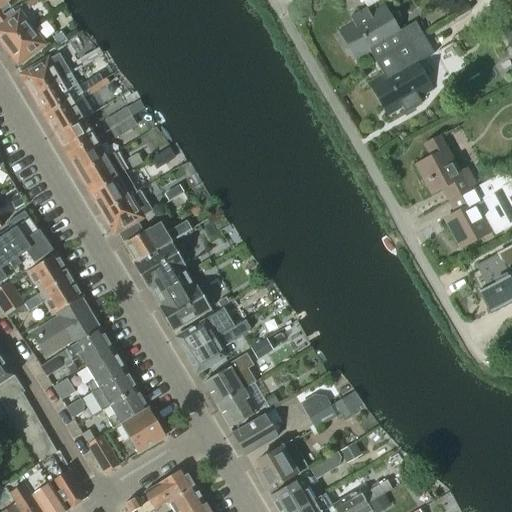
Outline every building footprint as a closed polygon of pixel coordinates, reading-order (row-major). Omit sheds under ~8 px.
[(0,0),(0,14),(10,7),(6,1),(7,0),(0,0)] [(354,24),(339,33),(340,34),(342,33),(359,62),(357,63),(357,64),(372,55),(376,62),(394,52),(423,34),(416,22),(398,32),(384,8),(386,6),(386,5),(370,14),(367,8),(350,18),(354,24)] [(0,25),(1,27),(0,26),(0,42),(4,49),(31,29),(26,22),(27,21),(20,11),(15,15),(12,10),(0,18),(0,25)] [(31,29),(4,49),(12,59),(13,59),(14,60),(15,59),(19,64),(45,44),(38,34),(36,36),(31,29)] [(60,33),(52,38),(58,46),(65,40),(60,33)] [(384,76),(369,85),(370,86),(372,85),(388,114),(387,114),(387,116),(402,107),(406,113),(422,103),(419,97),(434,89),(433,88),(431,89),(424,77),(426,76),(419,63),(428,57),(435,54),(423,34),(394,52),(376,62),(384,76)] [(22,75),(22,76),(33,95),(59,80),(70,73),(59,55),(48,61),(47,60),(22,75)] [(59,80),(33,95),(44,114),(70,99),(71,100),(81,94),(82,93),(97,84),(94,78),(79,88),(77,85),(70,73),(59,80)] [(70,99),(44,114),(56,134),(82,119),(71,100),(70,99)] [(104,122),(109,130),(128,118),(128,119),(131,117),(126,108),(104,122)] [(133,127),(128,119),(128,118),(109,130),(114,139),(133,127)] [(82,119),(56,134),(67,154),(93,139),(82,119)] [(430,158),(415,166),(430,194),(446,186),(453,199),(476,187),(476,186),(466,169),(458,173),(446,150),(439,138),(424,146),(430,158)] [(93,139),(67,154),(79,173),(105,158),(93,139)] [(105,158),(79,173),(91,193),(124,174),(112,154),(105,158)] [(165,165),(159,154),(150,160),(156,170),(165,165)] [(131,169),(141,163),(137,155),(127,161),(131,169)] [(459,211),(444,220),(460,248),(485,235),(488,240),(503,232),(503,231),(511,225),(511,209),(506,198),(511,194),(511,183),(506,172),(476,187),(453,199),(459,211)] [(124,174),(91,193),(102,213),(135,193),(124,174)] [(168,201),(183,192),(179,186),(164,195),(168,201)] [(135,193),(102,213),(114,234),(118,232),(136,221),(140,218),(152,211),(147,203),(145,204),(138,191),(135,193)] [(0,289),(9,283),(23,275),(27,272),(53,257),(50,253),(52,252),(38,231),(24,211),(6,224),(9,228),(0,234),(0,289)] [(136,221),(118,232),(125,244),(134,259),(135,262),(175,240),(192,230),(191,229),(189,226),(186,221),(166,233),(160,223),(143,233),(136,221)] [(135,262),(132,264),(133,264),(147,289),(153,298),(169,289),(188,278),(182,268),(185,266),(183,263),(187,261),(176,241),(175,240),(135,262)] [(511,246),(475,266),(478,271),(471,274),(490,310),(511,298),(511,246)] [(53,257),(27,272),(36,286),(32,288),(33,289),(37,297),(69,276),(64,269),(57,257),(56,255),(53,257)] [(37,297),(24,305),(28,312),(44,302),(53,316),(55,314),(81,298),(69,277),(69,276),(37,297)] [(169,289),(153,298),(159,308),(172,331),(210,309),(208,306),(212,303),(203,287),(198,289),(196,286),(194,288),(188,278),(169,289)] [(0,289),(0,307),(5,315),(23,303),(19,297),(9,283),(0,289)] [(57,319),(31,334),(45,357),(71,341),(73,345),(100,330),(81,298),(55,314),(57,319)] [(223,311),(177,338),(187,355),(233,328),(233,327),(223,311)] [(233,328),(187,355),(197,372),(224,356),(220,349),(242,336),(249,331),(250,329),(245,320),(233,327),(233,328)] [(73,346),(66,350),(71,359),(73,358),(77,355),(85,368),(113,350),(100,329),(100,330),(73,345),(73,346)] [(266,341),(252,348),(258,359),(271,351),(266,341)] [(51,360),(40,367),(44,374),(46,377),(53,372),(63,366),(63,365),(62,364),(68,360),(71,359),(66,350),(51,360)] [(113,350),(85,368),(92,381),(86,385),(90,393),(125,371),(113,350)] [(216,405),(243,389),(254,382),(247,369),(252,366),(246,355),(227,365),(229,368),(203,383),(216,405)] [(0,385),(14,377),(0,357),(0,385)] [(125,371),(90,393),(101,410),(108,406),(136,389),(125,371)] [(14,377),(0,385),(0,404),(1,407),(2,407),(2,406),(21,394),(22,394),(22,393),(24,392),(14,377)] [(74,393),(66,380),(53,388),(61,401),(74,393)] [(108,406),(103,409),(109,420),(106,421),(111,430),(119,425),(120,424),(147,407),(136,389),(108,406)] [(243,389),(216,405),(230,428),(257,412),(243,389)] [(267,413),(278,406),(272,395),(260,402),(267,413)] [(314,397),(300,405),(308,418),(330,406),(325,398),(314,397)] [(330,406),(308,418),(314,429),(353,406),(348,397),(330,407),(330,406)] [(80,399),(65,408),(72,419),(82,413),(83,405),(80,399)] [(9,418),(8,419),(16,433),(36,465),(48,483),(66,511),(85,498),(69,471),(62,476),(49,458),(56,454),(56,453),(56,452),(55,451),(29,406),(28,407),(9,418)] [(147,407),(120,424),(134,447),(138,454),(161,440),(162,439),(163,434),(162,433),(147,407)] [(264,415),(232,434),(245,455),(277,437),(264,415)] [(84,433),(81,434),(87,444),(89,443),(93,440),(88,433),(87,431),(84,433)] [(87,444),(102,469),(103,471),(105,474),(118,466),(119,465),(101,436),(94,441),(93,440),(89,443),(87,444)] [(308,468),(301,456),(292,440),(259,459),(263,467),(255,472),(267,492),(308,468)] [(285,488),(270,497),(278,511),(292,511),(316,499),(308,487),(317,482),(316,480),(321,477),(320,477),(338,466),(340,457),(337,452),(309,468),(314,476),(311,478),(302,476),(285,487),(285,488)] [(36,465),(21,476),(33,496),(42,511),(65,511),(66,511),(48,483),(36,465)] [(125,503),(124,504),(126,508),(127,511),(149,511),(167,502),(193,484),(185,471),(181,470),(180,470),(144,492),(143,493),(144,494),(149,501),(142,506),(136,497),(125,503)] [(21,476),(2,488),(17,510),(18,511),(42,511),(33,496),(21,476)] [(387,482),(371,491),(375,498),(391,489),(387,482)] [(173,511),(171,511),(190,511),(205,504),(193,484),(167,502),(173,511)] [(2,488),(0,489),(0,511),(18,511),(17,510),(2,488)] [(316,499),(292,511),(354,511),(355,511),(367,505),(359,491),(332,506),(325,494),(316,499)] [(383,495),(368,504),(372,511),(376,511),(389,505),(383,495)]
